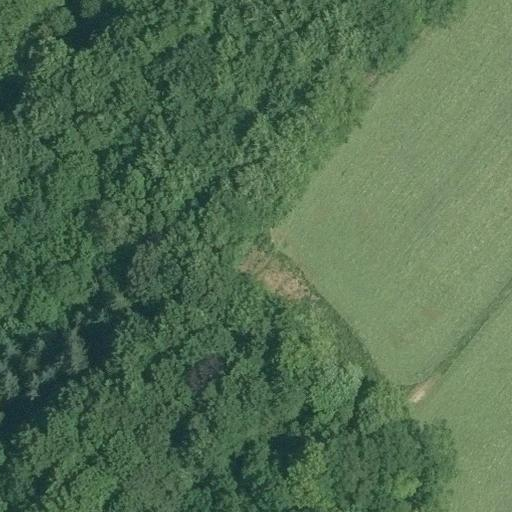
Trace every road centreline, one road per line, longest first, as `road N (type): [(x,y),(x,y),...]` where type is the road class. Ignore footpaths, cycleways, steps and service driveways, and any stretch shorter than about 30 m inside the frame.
road 1 (track): [(0,113),(372,435)]
road 2 (track): [(293,511),(429,379),(511,282)]
